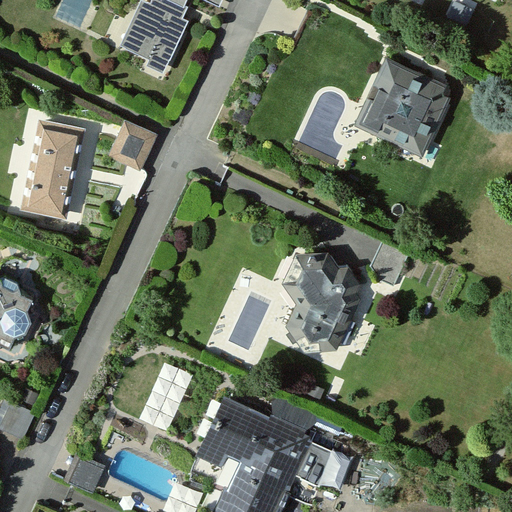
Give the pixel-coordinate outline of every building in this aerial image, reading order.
[(181,2),(182,0),(149,0),(148,0),(137,0),(118,42),(148,56),(145,62),(162,70),(187,17),(181,15),(186,4),(181,2)] [(447,83),(386,54),(354,122),(423,155),(451,95),(443,91),(447,83)] [(158,130),(125,114),(107,150),(141,166),(158,130)] [(67,215),(85,125),(38,115),(20,206),(67,215)] [(410,250),(384,237),(372,262),(382,278),(394,283),(410,250)] [(337,346),(362,295),(358,288),(361,280),(349,261),(339,263),(329,247),(297,250),(283,279),(297,300),(286,324),(305,349),(337,346)] [(0,339),(8,343),(14,330),(24,327),(30,316),(25,305),(31,293),(19,288),(16,277),(4,271),(0,272),(0,339)] [(143,411),(169,423),(195,368),(169,356),(143,411)] [(224,484),(212,511),(278,511),(282,505),(279,503),(308,441),(306,430),(224,393),(196,452),(222,465),(228,453),(240,459),(228,486),(224,484)] [(315,408),(282,393),(273,400),(275,413),(305,425),(317,417),(315,408)] [(34,410),(4,396),(0,404),(0,426),(10,431),(21,436),(34,410)] [(70,465),(64,478),(93,490),(105,463),(76,450),(70,465)]
